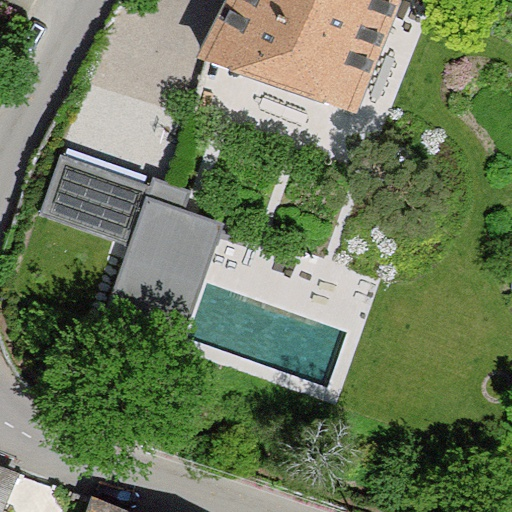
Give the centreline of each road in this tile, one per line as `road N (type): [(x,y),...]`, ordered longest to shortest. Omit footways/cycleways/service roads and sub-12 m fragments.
road 1 (unclassified): [(0,420),(34,439),(250,511)]
road 2 (unclassified): [(77,0),(0,172)]
